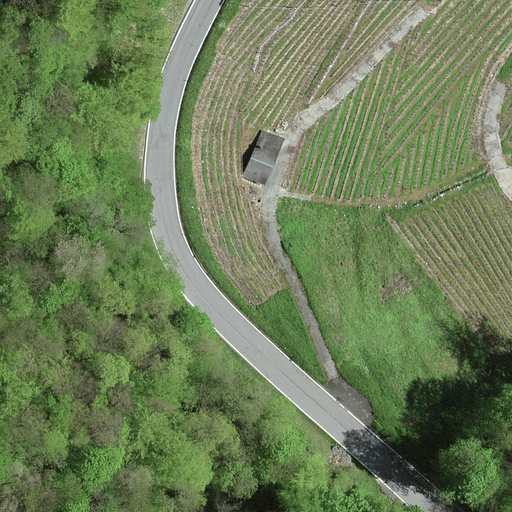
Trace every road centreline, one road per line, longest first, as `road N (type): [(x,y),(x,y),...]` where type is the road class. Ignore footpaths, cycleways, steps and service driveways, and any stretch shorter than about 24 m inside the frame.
road 1 (tertiary): [(441,511),(220,313),(170,241),(159,160),(166,105),(210,0)]
road 2 (track): [(354,437),(272,238),(270,197),(297,128),(423,9)]
